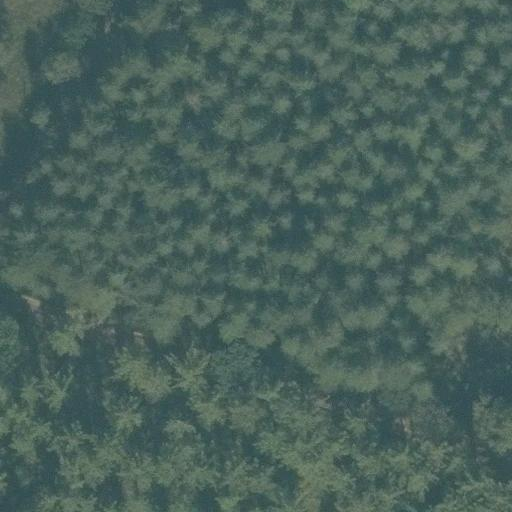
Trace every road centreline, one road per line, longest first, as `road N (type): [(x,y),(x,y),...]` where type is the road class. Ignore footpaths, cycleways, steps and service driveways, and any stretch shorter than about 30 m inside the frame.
road 1 (track): [(420,429),(0,298)]
road 2 (track): [(0,235),(133,0)]
